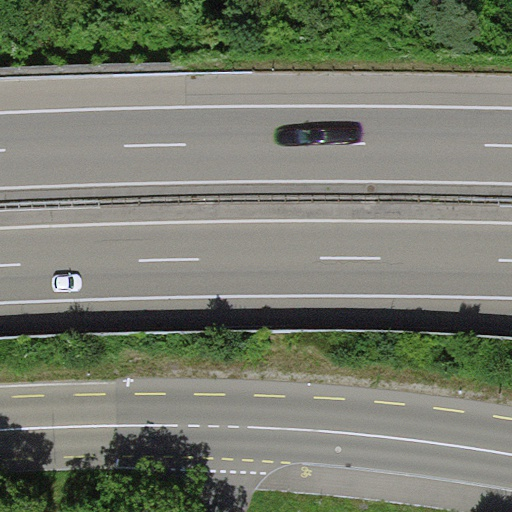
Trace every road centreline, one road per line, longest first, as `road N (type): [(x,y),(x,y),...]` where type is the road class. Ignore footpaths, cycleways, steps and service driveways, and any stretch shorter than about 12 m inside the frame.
road 1 (primary): [(0,435),(232,428),(511,453)]
road 2 (motorway): [(0,268),(359,259),(511,265)]
road 3 (motorway): [(511,150),(0,155)]
